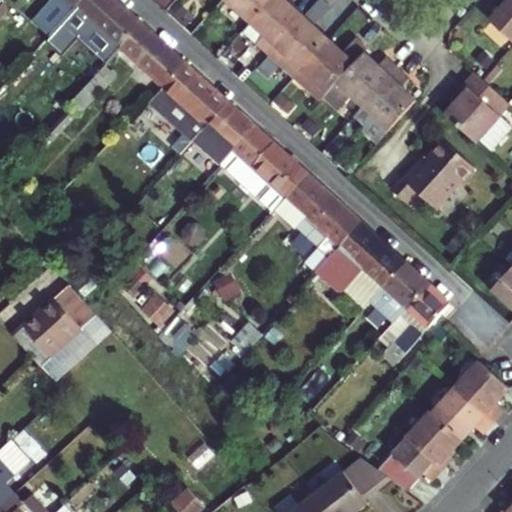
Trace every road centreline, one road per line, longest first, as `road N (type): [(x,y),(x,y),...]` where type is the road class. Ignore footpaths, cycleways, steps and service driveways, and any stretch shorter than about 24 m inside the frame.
road 1 (residential): [(136,0),(511,344)]
road 2 (residential): [(374,0),(423,44),(461,0)]
